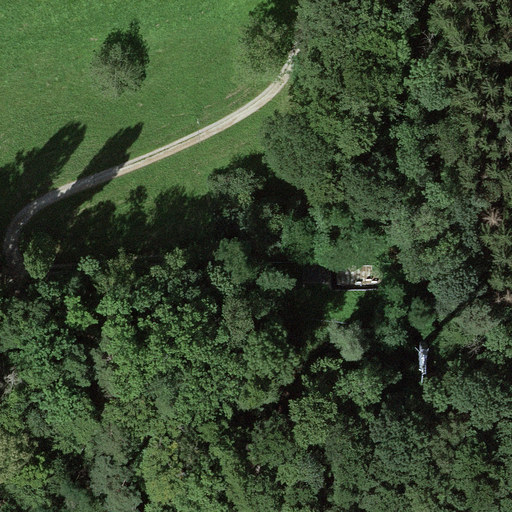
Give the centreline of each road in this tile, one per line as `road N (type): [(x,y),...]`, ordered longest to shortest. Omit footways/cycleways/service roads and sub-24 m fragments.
road 1 (track): [(323,0),(283,77),(262,99),(165,152),(55,194),(23,214),(11,248)]
road 2 (track): [(11,248),(25,286),(65,309),(308,511)]
road 3 (track): [(325,239),(11,248)]
